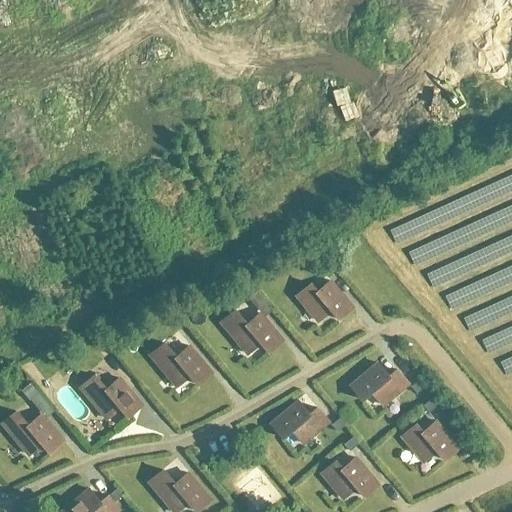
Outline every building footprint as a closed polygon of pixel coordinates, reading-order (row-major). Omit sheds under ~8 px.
[(322,271),(328,278),(337,271),(331,264),(322,271)] [(317,293),(309,283),(295,295),(318,322),(331,311),(339,320),(353,309),(330,282),(317,293)] [(251,285),(242,293),(248,300),(257,292),(251,285)] [(246,325),(235,311),(220,323),(230,334),(247,354),(251,351),(260,344),(268,353),(282,341),(260,314),(246,325)] [(176,358),(164,344),(150,356),(159,367),(176,387),(180,384),(181,384),(190,376),(197,386),(211,374),(189,347),(176,358)] [(350,387),(362,401),(371,393),(382,406),(408,384),(396,370),(388,377),(377,364),(350,387)] [(105,390),(94,376),(80,388),(106,420),(120,409),(127,418),(142,406),(119,379),(105,390)] [(426,386),(420,380),(411,387),(417,394),(426,386)] [(29,401),(38,393),(30,384),(21,392),(29,401)] [(437,406),(432,399),(423,407),(428,413),(437,406)] [(303,444),(329,422),(317,408),(309,415),(298,402),(271,424),(282,439),(292,431),(303,444)] [(28,426),(16,412),(2,424),(11,436),(11,435),(28,456),(32,452),(33,452),(42,445),(49,454),(64,442),(41,415),(28,426)] [(337,432),(346,424),(340,418),(331,425),(337,432)] [(415,424),(400,436),(423,463),(436,452),(444,461),(458,449),(435,422),(422,433),(415,424)] [(344,445),(350,451),(359,444),(353,437),(344,445)] [(334,460),(320,472),(343,499),(356,488),(364,497),(378,486),(355,459),(342,470),(334,460)] [(174,485),(163,471),(148,482),(158,494),(173,511),(177,511),(179,511),(188,503),(195,511),(196,511),(210,501),(187,474),(174,485)] [(100,503),(89,490),(62,511),(117,511),(120,511),(114,503),(123,496),(117,489),(108,497),(108,496),(100,503)]
